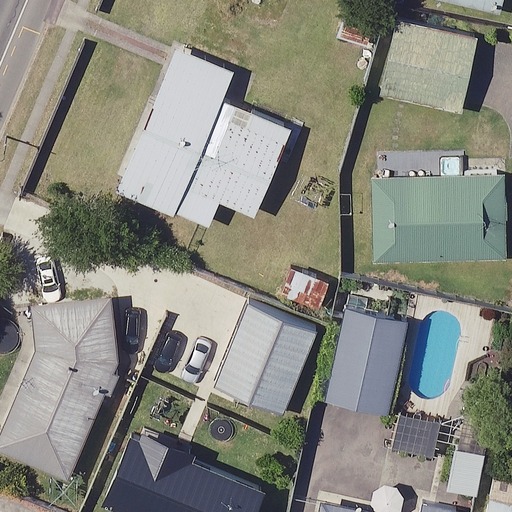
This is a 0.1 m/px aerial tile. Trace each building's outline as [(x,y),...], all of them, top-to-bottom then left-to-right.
[(372,0),(337,0),(329,26),(361,36),(372,0)] [(508,0),(458,0),(506,10),(508,0)] [(467,111),(483,37),(401,19),(385,93),(467,111)] [(243,68),(183,43),(124,185),(216,223),(226,199),(261,213),(298,126),(230,98),(243,68)] [(511,255),(511,246),(510,172),(378,175),(380,258),(511,255)] [(324,272),(286,257),(275,283),(314,299),(324,272)] [(118,293),(38,301),(43,345),(2,443),(76,474),(125,359),(118,293)] [(323,328),(253,300),(220,384),(289,411),(323,328)] [(415,317),(351,304),(331,397),(395,411),(415,317)] [(149,435),(139,431),(111,502),(135,511),(263,511),(274,485),(199,455),(202,448),(152,427),(149,435)] [(403,511),(329,496),(326,511),(403,511)]
